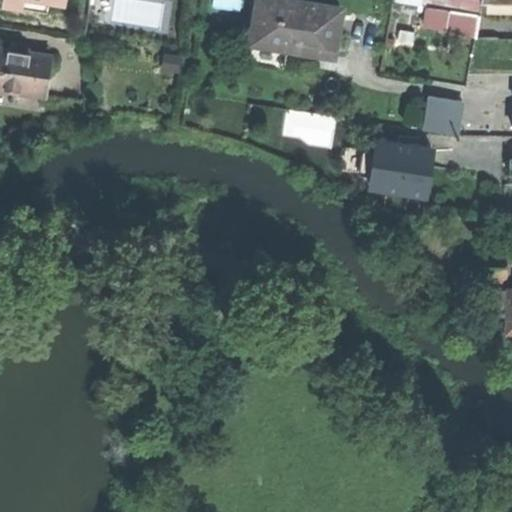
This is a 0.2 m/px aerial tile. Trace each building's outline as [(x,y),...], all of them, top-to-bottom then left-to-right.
[(64,16),(65,4),(39,0),(7,0),(6,7),(64,16)] [(342,9),(289,0),(259,0),(253,42),(334,55),(338,33),(342,9)] [(424,0),(424,5),(449,9),(450,0),(424,0)] [(451,9),(480,14),(482,0),(450,0),(449,9),(451,9)] [(485,15),(480,14),(451,9),(454,28),(482,33),(485,15)] [(0,86),(47,93),(52,53),(0,45),(0,86)] [(256,67),(283,62),(280,48),(254,52),(256,67)] [(426,128),(458,134),(464,99),(432,94),(426,128)] [(371,186),(426,195),(430,172),(434,148),(379,139),(377,150),(373,175),(371,186)] [(362,173),(373,175),(377,150),(366,148),(362,173)] [(479,265),(479,277),(506,278),(507,265),(479,265)] [(495,314),(509,315),(509,293),(496,293),(495,314)]
